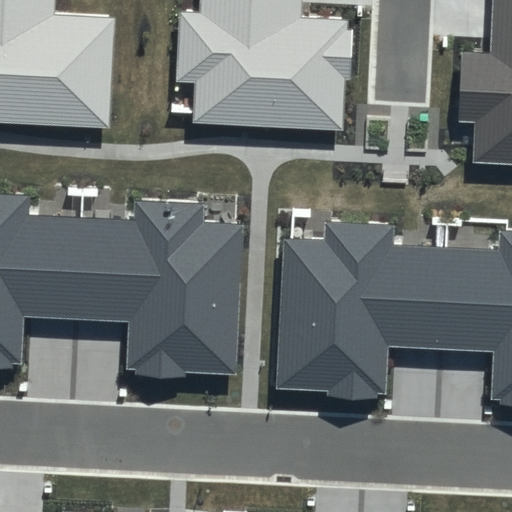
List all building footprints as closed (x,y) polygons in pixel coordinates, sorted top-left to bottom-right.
[(0,0),(0,117),(51,120),(111,123),(117,10),(56,8),(56,0),(0,0)] [(203,0),(203,9),(182,8),(179,75),(200,76),(198,119),(349,126),(354,17),(300,14),(300,0),(203,0)] [(511,0),(495,0),(493,49),(484,48),(466,48),(462,116),(480,116),(478,158),(511,159),(511,0)] [(0,363),(22,365),(24,317),(128,322),(125,373),(237,378),(245,221),(201,219),(202,205),(136,202),(135,219),(27,214),(28,193),(0,191),(0,363)] [(325,240),(284,238),(276,390),(387,395),(389,347),(493,352),(490,403),(511,404),(511,232),(501,232),(500,250),(392,244),(393,223),(326,220),(325,240)]
